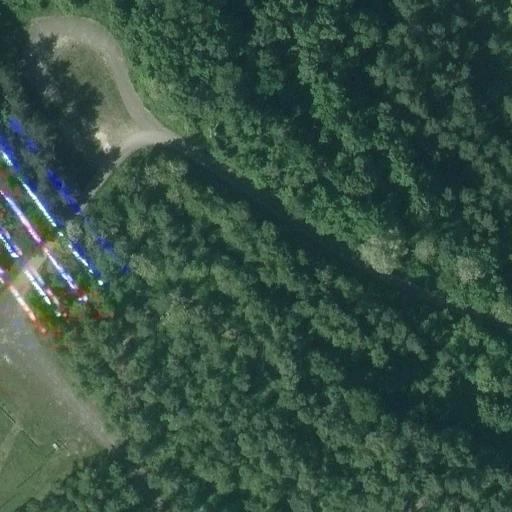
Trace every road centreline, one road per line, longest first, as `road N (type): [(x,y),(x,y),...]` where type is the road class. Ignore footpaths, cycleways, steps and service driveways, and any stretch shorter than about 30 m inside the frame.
road 1 (track): [(511,330),(391,286),(280,224),(177,144),(150,144),(122,165),(98,201)]
road 2 (track): [(166,511),(4,319)]
road 3 (track): [(98,201),(0,324)]
road 4 (track): [(150,144),(57,62)]
